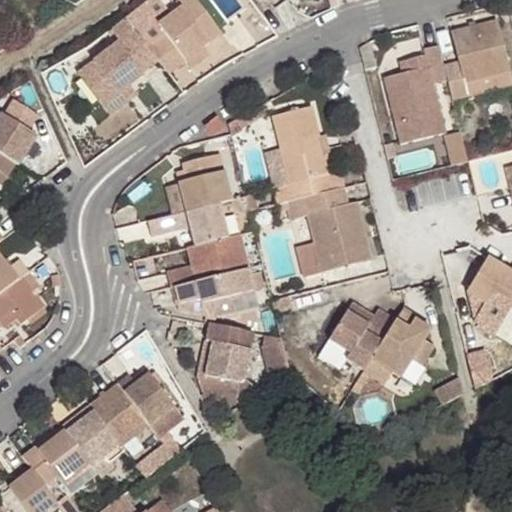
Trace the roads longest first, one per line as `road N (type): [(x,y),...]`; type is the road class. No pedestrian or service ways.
road 1 (residential): [(0,416),(83,353),(98,303),(80,226),(95,192),(283,53),(340,32)]
road 2 (residential): [(431,232),(387,211),(340,32)]
